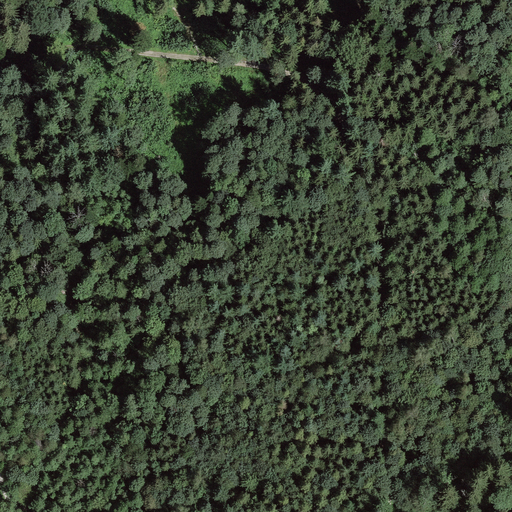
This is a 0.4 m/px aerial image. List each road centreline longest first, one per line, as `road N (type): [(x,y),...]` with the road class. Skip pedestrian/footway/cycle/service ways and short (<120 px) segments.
road 1 (track): [(381,511),(376,249),(328,100),(357,0)]
road 2 (track): [(30,511),(73,418),(83,348),(56,266),(0,176)]
road 3 (track): [(0,76),(31,52),(83,44),(249,62),(331,88)]
